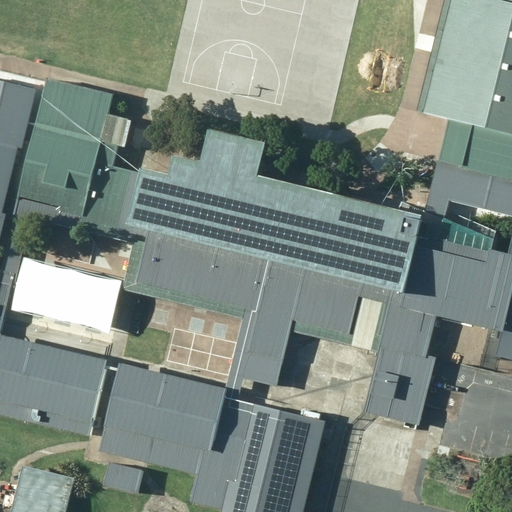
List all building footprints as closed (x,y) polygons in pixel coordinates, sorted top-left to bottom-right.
[(50,77),(24,197),(60,205),(59,209),(85,215),(82,231),(148,246),(140,281),(261,308),(245,378),(280,386),(295,320),(354,333),(365,282),(410,292),(406,308),(388,304),(383,329),(387,331),(369,411),(424,424),(438,357),(430,356),(440,316),(504,330),(498,356),(511,358),(511,0),(508,0),(445,0),(412,151),(442,158),(431,212),(451,217),(455,202),(511,214),(511,249),(511,254),(426,235),(431,215),(266,179),(274,141),(218,128),(211,161),(182,154),(178,173),(149,168),(148,173),(115,165),(121,140),(105,136),(115,92),(50,77)] [(0,407),(85,427),(104,351),(0,326),(0,205),(0,204),(0,192),(13,139),(18,139),(32,81),(0,78),(0,407)] [(304,511),(328,408),(230,385),(232,375),(124,351),(103,439),(202,461),(196,488),(227,495),(223,511),(304,511)] [(146,470),(113,461),(106,485),(139,494),(146,470)] [(68,511),(77,477),(25,464),(13,511),(68,511)]
